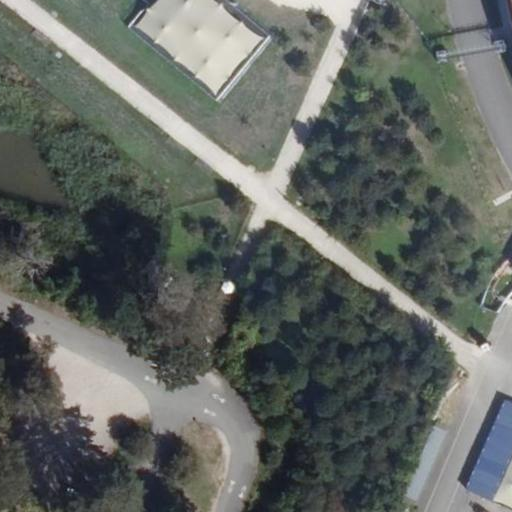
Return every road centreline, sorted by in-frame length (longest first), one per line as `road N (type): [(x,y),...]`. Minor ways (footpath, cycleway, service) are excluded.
road 1 (unclassified): [(0,306),(222,407),(241,433),(242,469),(223,511)]
road 2 (track): [(127,511),(188,390)]
